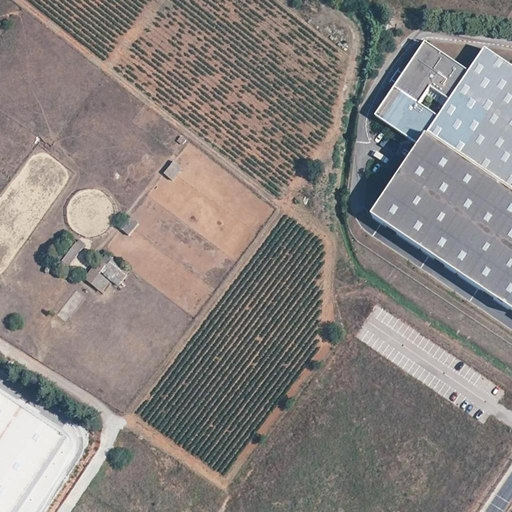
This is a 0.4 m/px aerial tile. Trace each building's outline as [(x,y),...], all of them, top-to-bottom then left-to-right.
[(427,134),(469,71),(426,42),(376,116),(419,145),(427,134)] [(469,71),(427,134),(511,190),(511,64),(485,47),(469,71)] [(511,190),(427,134),(419,145),(371,217),(511,311),(511,190)] [(173,160),(163,173),(173,180),(183,168),(173,160)] [(116,224),(129,235),(138,223),(125,213),(116,224)] [(66,243),(52,262),(64,271),(85,244),(78,239),(72,247),(66,243)] [(98,260),(84,279),(92,285),(101,293),(109,282),(99,274),(105,266),(98,260)] [(0,511),(10,511),(63,433),(0,392),(0,511)]
